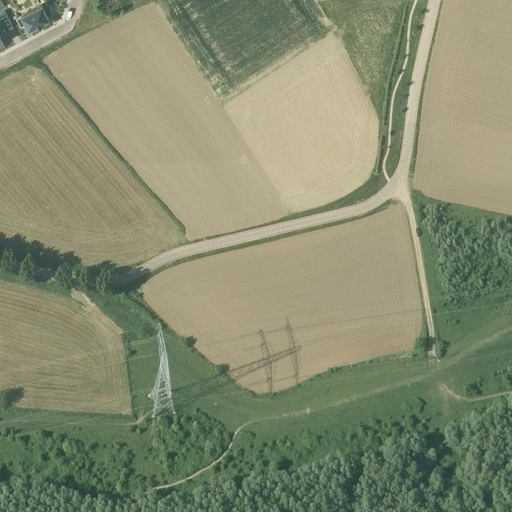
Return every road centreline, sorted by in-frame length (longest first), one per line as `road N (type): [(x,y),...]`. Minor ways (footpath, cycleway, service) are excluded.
road 1 (unclassified): [(0,261),(83,282),(122,279),(178,253),(374,202),(403,168),(434,0)]
road 2 (track): [(394,184),(413,224),(432,359)]
